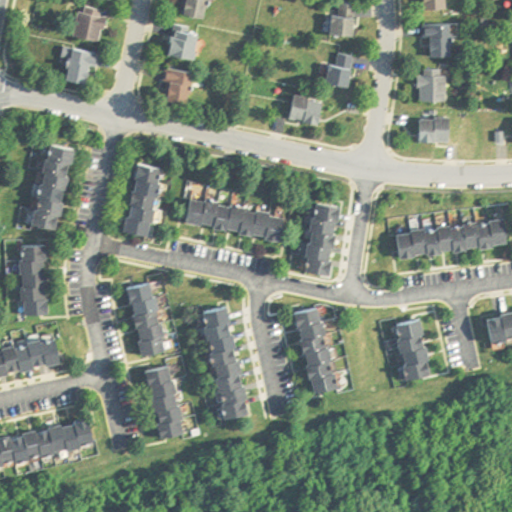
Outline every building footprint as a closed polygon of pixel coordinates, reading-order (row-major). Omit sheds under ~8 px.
[(214,0),(186,0),(188,0),(186,13),(211,19),(214,0)] [(426,0),(427,9),(455,9),(454,0),(426,0)] [(339,35),(362,34),(361,4),(338,5),(339,35)] [(103,43),(113,15),(85,6),(76,33),(103,43)] [(458,24),(428,24),(428,39),(438,39),(438,56),(458,56),(458,24)] [(206,29),(177,25),(173,56),(202,60),(206,29)] [(103,52),(77,48),(72,81),(98,85),(103,52)] [(359,84),(357,55),(342,56),(343,64),(333,65),(335,86),(359,84)] [(452,70),(425,69),(425,101),(452,101),(452,70)] [(197,102),(197,70),(173,70),(173,102),(197,102)] [(294,120),(327,124),(330,99),(297,95),(294,120)] [(459,117),(427,117),(427,142),(459,142),(459,117)] [(81,149),(55,144),(39,225),(65,230),(81,149)] [(159,237),(169,168),(139,163),(130,233),(159,237)] [(289,240),(293,213),(196,198),(192,225),(289,240)] [(338,274),(348,206),(322,202),(312,270),(338,274)] [(396,228),(399,253),(414,251),(414,247),(426,247),(426,250),(441,248),(441,245),(452,244),(452,246),(466,245),(466,241),(479,240),(479,242),(493,242),(493,238),(507,237),(504,213),(487,215),(488,220),(483,220),(483,217),(468,220),(468,216),(461,217),(461,225),(456,226),(456,219),(435,221),(435,227),(429,227),(429,222),(411,225),(411,226),(396,228)] [(54,315),(52,245),(26,246),(28,316),(54,315)] [(145,356),(171,352),(160,283),(135,287),(145,356)] [(296,308),(302,333),(300,333),(303,349),(305,348),(308,359),(306,360),(309,374),(311,373),(314,386),(338,380),(335,367),(331,367),(328,356),(333,355),(323,316),(320,316),(317,302),(296,308)] [(224,412),(248,407),(245,393),(248,392),(238,370),(242,369),(240,357),(237,357),(233,344),(236,344),(234,329),(230,329),(228,318),(231,318),(228,303),(203,307),(205,321),(203,322),(207,335),(211,335),(213,344),(209,344),(212,362),(216,361),(217,372),(214,373),(224,412)] [(488,313),(491,337),(496,335),(496,337),(506,335),(506,331),(511,330),(511,307),(511,308),(511,306),(500,307),(500,310),(488,313)] [(396,319),(399,332),(397,333),(400,349),(402,349),(405,359),(402,359),(406,375),(431,369),(427,354),(429,353),(427,340),(424,341),(421,330),(424,329),(420,313),(396,319)] [(0,376),(68,365),(63,338),(0,349),(0,376)] [(190,434),(179,366),(153,370),(164,438),(190,434)] [(0,439),(0,465),(102,446),(97,420),(0,439)]
